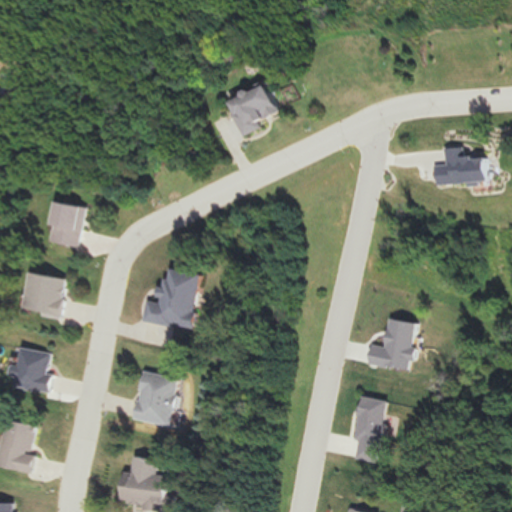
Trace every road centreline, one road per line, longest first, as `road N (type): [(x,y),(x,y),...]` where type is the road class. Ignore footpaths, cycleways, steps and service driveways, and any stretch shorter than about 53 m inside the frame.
road 1 (residential): [(511,101),(414,107),(154,228),(124,271),(83,511)]
road 2 (residential): [(393,118),(309,511)]
